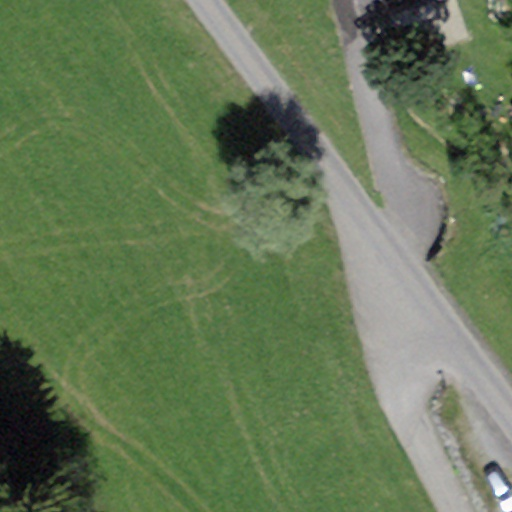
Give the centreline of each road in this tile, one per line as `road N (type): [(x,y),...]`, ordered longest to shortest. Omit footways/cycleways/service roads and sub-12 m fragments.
road 1 (unclassified): [(363,214),(413,422),(459,511)]
road 2 (residential): [(363,214),(205,0)]
road 3 (residential): [(511,418),(363,214)]
